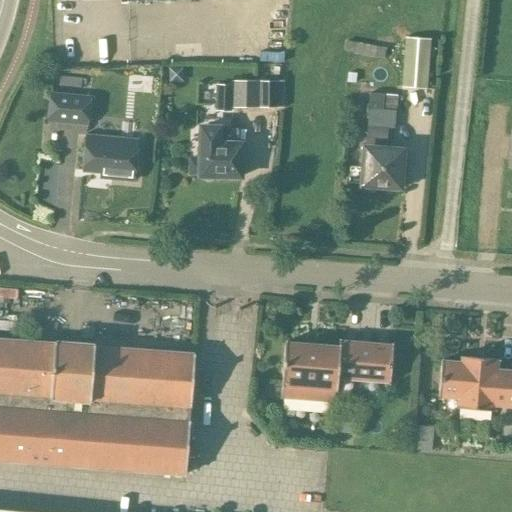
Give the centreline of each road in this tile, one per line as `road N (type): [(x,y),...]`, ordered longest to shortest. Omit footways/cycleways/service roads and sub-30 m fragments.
road 1 (unclassified): [(511,287),(111,257),(36,242),(0,222)]
road 2 (unknown): [(424,280),(444,253),(449,227),(473,0)]
